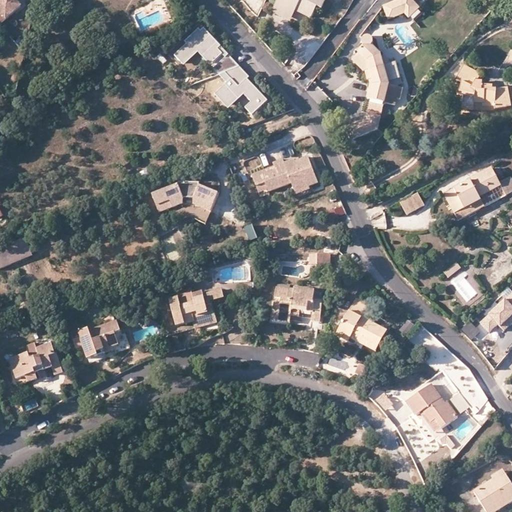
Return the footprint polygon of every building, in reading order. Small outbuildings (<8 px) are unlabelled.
[(23,8),(16,0),(1,0),(0,1),(0,25),(1,26),(23,8)] [(277,0),(275,6),(284,10),(286,6),(295,11),(310,19),(316,8),(321,11),(326,0),(277,0)] [(411,0),(398,0),(382,7),(388,21),(403,14),(410,22),(422,12),(411,0)] [(284,10),(275,6),(271,14),(289,23),(295,11),(286,6),(284,10)] [(219,76),(240,68),(204,29),(200,32),(199,30),(185,42),(187,45),(174,57),(184,67),(199,54),(219,76)] [(358,53),(359,54),(368,64),(373,81),(375,87),(368,111),(382,116),(384,105),(395,108),(397,101),(400,102),(403,91),(389,87),(380,56),(373,47),(374,46),(374,44),(374,42),(373,39),(371,38),(369,38),(367,38),(365,38),(364,39),(363,40),(362,42),(362,43),(363,46),(364,48),(358,53)] [(368,64),(359,54),(352,61),(364,76),(366,74),(368,82),(373,81),(368,64)] [(461,108),(473,110),(474,103),(483,104),(483,108),(494,109),(511,106),(511,101),(510,89),(494,91),(493,91),(493,88),(483,87),(483,83),(477,82),(480,77),(463,67),(456,81),(460,83),(459,95),(462,96),(461,108)] [(240,68),(219,76),(227,85),(214,96),(229,112),(244,97),(251,104),(245,110),(252,118),(268,103),(248,81),(250,78),(240,68)] [(474,103),(473,110),(494,113),(494,109),(483,108),(483,104),(474,103)] [(382,118),(368,114),(366,120),(365,123),(361,122),(346,128),(351,141),(378,130),(382,118)] [(272,169),(250,177),(256,192),(266,188),(268,194),(289,186),(292,195),(316,186),(306,158),(294,162),(294,160),(283,164),(281,161),(270,165),(272,169)] [(470,182),(444,196),(454,214),(479,201),(478,197),(500,186),(505,196),(511,192),(511,178),(499,184),(491,169),(469,179),(470,182)] [(210,212),(219,195),(200,186),(200,185),(200,183),(178,183),(178,186),(152,196),(156,207),(169,202),(172,210),(183,206),(183,199),(194,200),(194,205),(210,212)] [(418,194),(401,203),(407,215),(425,206),(418,194)] [(159,214),(172,210),(169,202),(156,207),(159,214)] [(205,223),(209,214),(195,208),(191,217),(205,223)] [(329,213),(333,222),(346,216),(343,208),(329,213)] [(245,230),(251,244),(258,241),(252,227),(245,230)] [(0,270),(33,257),(26,239),(0,250),(0,270)] [(331,267),(332,255),(310,254),(310,266),(331,267)] [(455,263),(444,272),(448,277),(459,269),(455,263)] [(295,292),(279,289),(273,321),(292,324),(294,310),(314,312),(313,321),(320,322),(323,303),(314,301),(316,293),(296,290),(295,292)] [(195,305),(193,295),(192,290),(177,294),(178,298),(181,308),(195,305)] [(203,292),(193,295),(195,305),(181,308),(178,298),(170,300),(178,327),(199,321),(200,325),(217,320),(213,303),(225,299),(223,292),(204,297),(203,292)] [(511,293),(479,323),(489,334),(498,326),(504,333),(511,325),(511,293)] [(358,298),(354,304),(366,311),(370,305),(358,298)] [(366,311),(354,304),(337,336),(349,343),(352,340),(377,352),(388,332),(373,324),(377,317),(366,311)] [(220,330),(217,320),(200,325),(203,335),(220,330)] [(400,332),(406,336),(413,325),(407,321),(400,332)] [(89,331),(73,337),(77,348),(84,345),(90,360),(99,357),(98,354),(119,346),(116,334),(121,333),(118,323),(91,333),(89,331)] [(432,345),(419,333),(412,340),(426,352),(432,345)] [(29,355),(12,361),(21,387),(39,380),(37,375),(53,369),(56,376),(64,373),(58,355),(56,356),(52,345),(37,350),(35,345),(26,348),(29,355)] [(10,354),(12,361),(29,355),(26,348),(10,354)] [(367,367),(360,365),(357,374),(363,377),(367,367)] [(423,412),(431,424),(438,419),(445,428),(458,418),(448,403),(445,404),(432,385),(408,403),(417,416),(423,412)] [(383,393),(375,400),(385,411),(393,404),(383,393)] [(461,394),(451,399),(459,415),(469,410),(461,394)] [(438,419),(431,424),(438,433),(445,428),(438,419)] [(454,446),(446,436),(440,441),(443,446),(445,444),(450,450),(454,446)] [(475,494),(486,511),(487,511),(507,500),(510,505),(511,503),(511,483),(504,472),(493,479),(494,482),(475,494)] [(507,500),(487,511),(499,511),(510,505),(507,500)]
